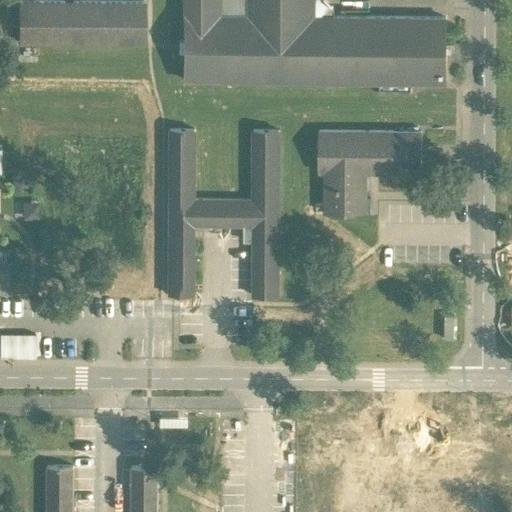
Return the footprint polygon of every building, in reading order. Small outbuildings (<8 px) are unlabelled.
[(313,0),(180,0),(180,26),(180,50),(180,82),(377,83),(446,83),(446,15),(328,15),(314,15),(313,0)] [(145,2),(19,2),(19,4),(19,45),(145,44),(145,2)] [(195,128),(167,128),(166,295),(195,294),(196,227),(243,226),(242,241),(251,241),(251,295),(280,296),(280,129),(250,128),(250,197),(196,196),(195,128)] [(402,129),(317,129),(317,174),(323,174),(323,212),(329,212),(366,212),(366,175),(366,172),(421,173),(421,129),(402,129)] [(74,511),(74,463),(46,463),(46,511),(157,511),(157,464),(130,464),(129,511),(74,511)]
